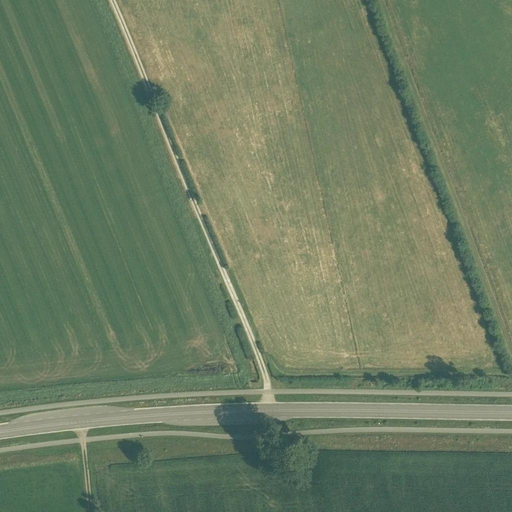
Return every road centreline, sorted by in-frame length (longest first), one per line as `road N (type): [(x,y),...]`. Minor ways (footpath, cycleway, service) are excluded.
road 1 (secondary): [(0,434),(203,412),(511,413)]
road 2 (track): [(511,350),(380,0)]
